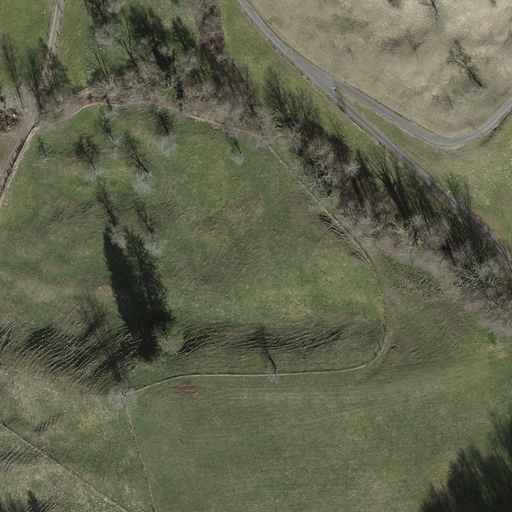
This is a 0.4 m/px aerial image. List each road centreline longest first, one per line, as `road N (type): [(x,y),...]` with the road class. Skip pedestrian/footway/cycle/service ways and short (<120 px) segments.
road 1 (track): [(511,267),(491,236),(290,56)]
road 2 (track): [(290,56),(427,140),(456,143),(511,102)]
road 3 (track): [(0,186),(48,76),(60,0)]
